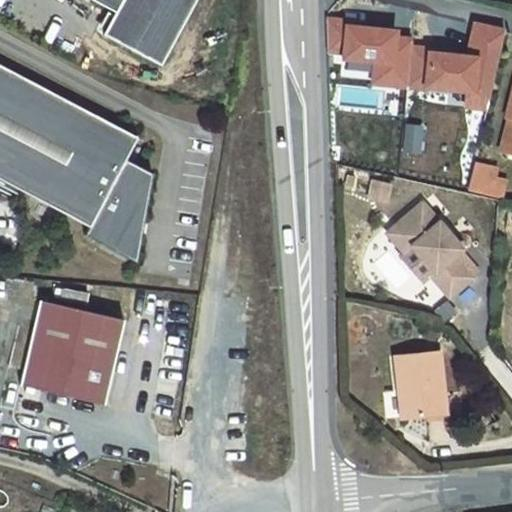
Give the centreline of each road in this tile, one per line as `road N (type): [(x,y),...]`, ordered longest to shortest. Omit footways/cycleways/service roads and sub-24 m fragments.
road 1 (secondary): [(307,509),(300,0)]
road 2 (unknown): [(0,31),(153,113),(167,151),(153,259)]
road 3 (unknown): [(217,213),(212,460)]
road 4 (unclassified): [(307,509),(511,486)]
road 5 (unknown): [(106,448),(133,315)]
